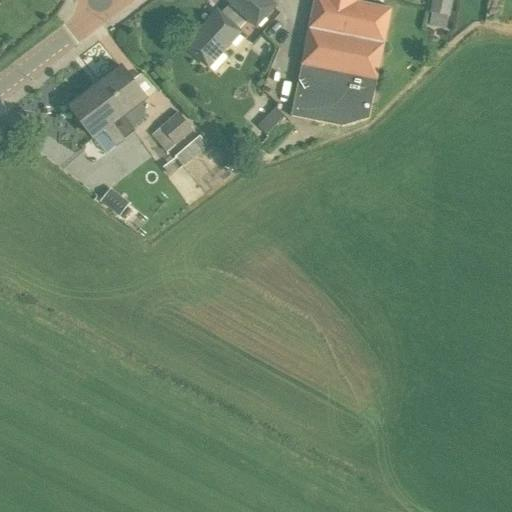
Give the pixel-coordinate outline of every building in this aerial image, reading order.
[(233,24),(239,29),(248,20),(256,27),(275,6),(268,0),(227,0),(227,1),(233,6),(228,12),(235,18),(233,24)] [(313,0),(300,65),(301,66),(291,116),(342,127),(369,119),(377,81),(393,8),(361,2),(361,0),(313,0)] [(433,0),(431,13),(432,13),(447,16),(449,17),(452,0),(433,0)] [(240,32),(238,30),(239,29),(233,24),(235,18),(228,12),(224,16),(218,11),(184,48),(206,69),(240,32)] [(133,128),(145,120),(146,110),(140,103),(146,98),(122,67),(99,84),(133,128)] [(133,128),(99,84),(70,107),(94,138),(104,131),(116,147),(125,141),(124,139),(135,131),(133,128)] [(266,135),(284,116),(275,108),(257,126),(266,135)] [(167,153),(194,131),(178,112),(160,128),(151,135),(167,153)] [(271,152),(273,151),(295,128),(284,118),(265,136),(267,138),(263,142),(262,143),(271,152)] [(170,176),(183,167),(208,146),(200,136),(174,157),(176,158),(162,167),(170,176)] [(111,189),(102,201),(120,216),(129,204),(111,189)]
